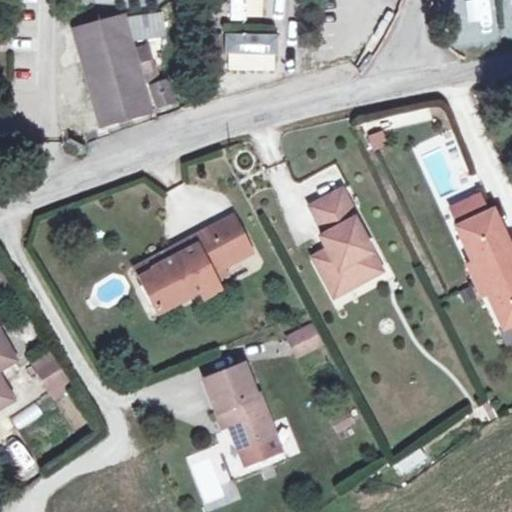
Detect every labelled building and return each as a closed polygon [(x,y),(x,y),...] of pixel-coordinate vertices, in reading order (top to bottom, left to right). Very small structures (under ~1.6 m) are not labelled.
[(226,0),(227,20),(263,19),(262,0),(226,0)] [(459,34),(489,24),(482,4),(452,14),(459,34)] [(76,19),(100,116),(151,103),(126,6),(76,19)] [(277,71),(277,33),(224,34),(225,72),(277,71)] [(170,99),(162,78),(148,84),(155,105),(170,99)] [(384,131),(366,137),(370,152),(389,147),(384,131)] [(330,290),(371,273),(380,270),(371,250),(345,186),(314,199),(325,225),(322,232),(328,244),(312,250),(317,261),(330,290)] [(453,199),(462,217),(484,207),(475,189),(453,199)] [(478,289),(484,286),(499,322),(511,316),(511,237),(506,240),(490,204),(484,207),(462,217),(454,221),(470,256),(464,259),(478,289)] [(216,231),(221,240),(235,267),(253,257),(239,231),(234,221),(216,231)] [(221,240),(216,231),(191,245),(195,254),(140,282),(158,316),(198,295),(204,305),(222,295),(214,279),(235,267),(221,240)] [(195,254),(191,245),(172,256),(136,274),(140,282),(195,254)] [(321,349),(309,325),(285,337),(296,361),(321,349)] [(0,368),(10,363),(0,344),(0,408),(9,404),(0,387),(0,368)] [(225,421),(245,467),(282,451),(254,391),(249,392),(238,363),(200,379),(219,423),(225,421)] [(58,390),(48,369),(32,378),(45,398),(58,390)] [(19,429),(41,415),(35,405),(13,418),(19,429)] [(400,477),(426,465),(420,452),(394,464),(400,477)]
